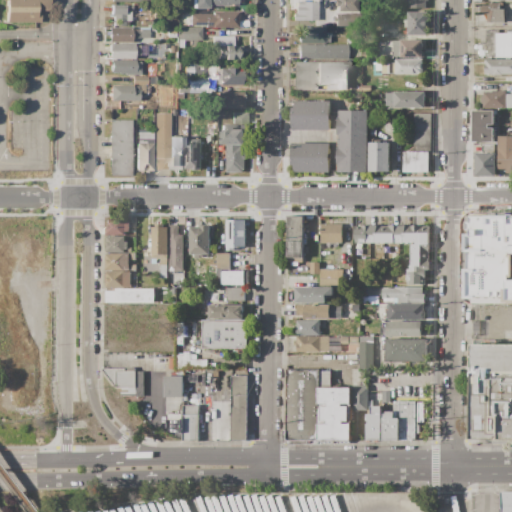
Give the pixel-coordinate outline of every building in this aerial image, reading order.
[(52,0),(52,11),(37,11),(37,13),(40,13),(40,22),(6,22),(6,0),(52,0)] [(208,0),(208,8),(191,8),(191,0),(208,0)] [(359,0),(359,1),(358,1),(358,11),(338,11),(338,8),(335,8),(335,0),(359,0)] [(403,0),(428,0),(428,1),(426,1),(426,9),(403,9),(403,0)] [(295,2),(318,1),(318,20),(298,20),(298,21),(293,21),(293,13),(296,13),(295,2)] [(111,5),(125,5),(125,11),(131,11),(131,21),(128,21),(128,26),(113,26),(113,17),(112,17),(112,14),(111,14),(111,5)] [(481,10),(505,10),(505,11),(506,11),(506,16),(505,16),(505,24),(492,24),(492,23),(487,23),(487,15),(482,15),(481,10)] [(212,11),(237,11),(237,27),(212,27),(205,27),(205,18),(212,18),(212,11)] [(408,12),(429,12),(429,19),(433,19),(433,28),(429,28),(429,35),(408,35),(408,33),(406,33),(406,20),(408,20),(408,12)] [(335,13),(356,13),(356,27),(336,27),(335,13)] [(109,27),(132,27),(132,29),(139,29),(139,27),(150,27),(150,37),(132,37),(132,41),(109,41),(109,27)] [(178,27),(202,27),(202,40),(200,40),(200,43),(192,43),(192,40),(183,40),(183,42),(189,42),(189,47),(178,47),(178,27)] [(301,27),(324,27),(324,43),(297,43),(297,38),(299,38),(299,32),(301,32),(301,27)] [(485,30),(499,30),(499,34),(509,33),(509,32),(511,32),(511,57),(497,58),(497,56),(489,56),(489,57),(485,57),(485,56),(479,56),(479,43),(486,43),(485,30)] [(212,36),(233,36),(233,44),(212,44),(212,36)] [(401,40),(423,39),(423,42),(425,42),(425,52),(423,52),(423,58),(401,58),(401,57),(393,57),(392,41),(401,41),(401,40)] [(109,44),(134,43),(134,45),(146,45),(146,54),(143,54),(143,56),(134,56),(134,59),(109,59),(109,44)] [(162,57),(162,44),(143,44),(143,57),(162,57)] [(297,44),(348,44),(348,59),(297,59),(297,44)] [(216,46),(241,46),(241,59),(216,59),(216,46)] [(362,50),(371,50),(371,58),(362,58),(362,50)] [(395,59),(423,59),(423,74),(382,74),(382,76),(373,76),(373,63),(395,63),(395,59)] [(485,60),(511,59),(511,74),(502,74),(502,75),(493,76),(493,75),(484,75),(484,63),(485,63),(485,60)] [(110,60),(135,60),(135,61),(140,61),(140,76),(147,76),(147,84),(133,84),(133,74),(125,74),(125,73),(123,73),(123,74),(119,74),(119,73),(110,73),(110,60)] [(294,61),(348,61),(348,92),(294,93),(294,61)] [(193,63),(205,63),(205,66),(208,66),(208,73),(205,73),(205,75),(193,75),(193,63)] [(220,68),(243,68),(243,85),(220,85),(220,84),(214,84),(214,77),(217,77),(216,69),(220,69),(220,68)] [(180,82),(188,82),(188,93),(180,93),(180,82)] [(110,85),(132,85),(132,91),(140,91),(140,100),(110,100),(110,85)] [(483,92),(506,91),(506,94),(511,94),(511,108),(483,109),(483,105),(480,105),(480,97),(483,97),(483,92)] [(222,92),(243,92),(243,108),(222,108),(222,107),(218,107),(218,93),(222,93),(222,92)] [(394,92),(425,92),(425,108),(386,108),(386,96),(391,96),(391,93),(394,93),(394,92)] [(157,101),(166,100),(166,108),(157,108),(157,106),(149,106),(149,101),(157,101)] [(295,101),(330,101),(330,130),(301,130),(301,134),(295,134),(295,128),(291,128),(291,108),(295,108),(295,101)] [(473,111),(494,110),(494,125),(488,125),(488,128),(494,128),(494,143),(473,143),(473,111)] [(338,111),(367,111),(368,172),(339,173),(339,165),(337,165),(337,148),(338,148),(338,135),(337,135),(337,119),(338,119),(338,111)] [(231,112),(247,112),(247,127),(235,127),(235,124),(234,124),(234,117),(231,117),(231,112)] [(154,157),(155,157),(155,152),(154,152),(154,147),(155,147),(155,145),(154,145),(154,142),(155,142),(155,140),(154,140),(154,136),(155,136),(155,132),(154,132),(154,125),(155,125),(155,121),(154,121),(154,117),(155,117),(155,113),(169,113),(169,169),(161,169),(161,171),(157,171),(157,170),(154,170),(154,157)] [(413,113),(431,113),(431,146),(413,147),(413,113)] [(109,119),(131,119),(131,176),(109,176),(109,119)] [(221,124),(235,124),(235,129),(247,129),(247,145),(244,145),(244,153),(245,153),(245,157),(244,157),(244,173),(226,173),(226,155),(225,155),(225,150),(226,150),(226,145),(217,145),(217,134),(221,134),(221,124)] [(136,143),(137,143),(137,129),(152,129),(152,163),(153,163),(153,170),(147,170),(147,172),(144,172),(144,170),(136,170),(136,143)] [(498,136),(511,136),(511,174),(506,174),(506,169),(498,169),(498,136)] [(169,137),(184,137),(184,150),(185,150),(185,157),(184,157),(184,167),(183,167),(183,170),(178,170),(178,173),(175,173),(175,170),(169,170),(169,137)] [(185,139),(201,139),(201,171),(192,171),(192,169),(185,169),(185,142),(185,139)] [(369,142),(390,142),(390,172),(369,172),(369,142)] [(294,173),(294,166),(291,166),(291,145),(294,145),(294,143),(329,143),(330,172),(324,172),(324,174),(317,174),(317,172),(294,173)] [(402,151),(429,151),(429,173),(402,173),(402,151)] [(476,153),(496,152),(496,178),(477,178),(476,153)] [(287,216),(305,216),(304,263),(286,263),(287,216)] [(478,286),(511,285),(511,217),(477,218),(478,286)] [(105,219),(125,219),(125,221),(129,221),(129,232),(125,232),(125,235),(106,235),(105,219)] [(226,220),(245,220),(246,248),(241,248),(241,249),(238,249),(238,251),(226,251),(226,220)] [(152,227),(154,227),(154,223),(163,223),(163,227),(168,227),(168,259),(167,259),(167,279),(159,279),(159,266),(156,266),(156,264),(152,264),(152,227)] [(190,227),(200,227),(200,224),(210,224),(210,254),(201,254),(201,259),(195,259),(195,254),(190,254),(190,227)] [(320,224),(342,224),(342,244),(320,244),(320,224)] [(169,225),(178,225),(178,235),(183,235),(183,272),(177,272),(177,274),(172,274),(172,272),(169,272),(169,225)] [(354,225),(377,225),(377,245),(354,244),(354,225)] [(377,245),(377,225),(405,225),(405,245),(377,245)] [(405,225),(429,225),(429,245),(410,245),(405,245),(405,225)] [(105,236),(124,236),(124,242),(128,242),(127,249),(124,249),(124,253),(105,253),(105,236)] [(410,245),(429,245),(429,267),(410,267),(410,245)] [(216,253),(230,253),(230,269),(216,269),(216,253)] [(105,254),(129,254),(129,271),(105,271),(105,254)] [(310,263),(319,263),(319,275),(309,275),(310,263)] [(410,267),(429,267),(429,272),(427,272),(427,276),(425,276),(425,286),(407,286),(407,270),(410,270),(410,267)] [(320,269),(343,270),(343,286),(320,286),(320,269)] [(396,270),(406,270),(406,284),(399,284),(399,280),(396,280),(396,270)] [(217,271),(248,271),(248,286),(217,286),(217,271)] [(130,272),(130,284),(131,284),(131,288),(124,288),(105,288),(105,283),(104,283),(104,272),(130,272)] [(295,287),(334,288),(334,296),(326,296),(326,304),(295,304),(295,287)] [(395,287),(423,287),(423,294),(425,294),(425,303),(384,303),(384,299),(382,299),(382,288),(395,288),(395,287)] [(226,288),(245,288),(245,302),(226,302),(226,288)] [(361,288),(380,288),(380,296),(361,296),(361,288)] [(115,289),(154,289),(154,304),(105,304),(105,291),(115,291),(115,289)] [(390,303),(425,304),(424,321),(386,320),(386,311),(390,311),(390,309),(387,309),(387,305),(390,305),(390,303)] [(352,304),(360,304),(360,312),(351,312),(352,304)] [(202,305),(224,305),(224,307),(228,307),(228,305),(243,305),(243,316),(244,316),(244,320),(223,320),(223,319),(218,319),(218,320),(209,320),(209,315),(202,315),(202,305)] [(296,305),(330,305),(330,306),(342,306),(342,319),(331,319),(303,319),(303,316),(296,316),(296,305)] [(247,320),(247,349),(204,349),(204,360),(206,360),(206,369),(177,369),(176,321),(202,321),(202,320),(247,320)] [(296,320),(321,321),(321,336),(296,336),(296,320)] [(387,322),(422,322),(422,337),(387,337),(387,336),(380,336),(380,323),(387,323),(387,322)] [(296,337),(328,337),(328,352),(296,352),(296,345),(294,345),(294,340),(296,340),(296,337)] [(359,369),(359,337),(373,337),(373,371),(363,371),(363,369),(359,369)] [(385,339),(427,339),(427,363),(384,363),(385,339)] [(470,344),(511,344),(511,439),(469,439),(470,344)] [(101,369),(125,368),(135,368),(135,372),(143,372),(144,396),(123,397),(101,369)] [(318,441),(286,441),(286,370),(319,370),(319,371),(318,403),(318,424),(318,441)] [(319,371),(331,372),(331,388),(352,388),(352,404),(342,404),(342,407),(349,407),(349,421),(342,421),(342,423),(353,423),(352,441),(318,441),(318,424),(328,424),(328,421),(322,421),(322,407),(328,407),(328,403),(318,403),(319,371)] [(164,376),(183,376),(183,397),(179,397),(179,400),(167,400),(167,397),(165,397),(164,376)] [(231,376),(247,376),(248,440),(248,441),(231,441),(231,376)] [(353,411),(353,388),(354,388),(354,385),(367,385),(367,388),(368,388),(368,411),(353,411)] [(392,412),(392,402),(416,402),(416,405),(420,405),(420,406),(423,406),(423,408),(426,408),(426,418),(423,418),(423,420),(419,420),(419,433),(416,433),(416,441),(399,441),(399,418),(394,418),(394,412),(392,412)] [(183,406),(199,406),(198,441),(182,441),(183,406)] [(366,415),(371,415),(371,406),(382,406),(382,442),(366,441),(366,415)] [(399,441),(383,441),(383,414),(386,414),(386,411),(392,412),(394,412),(394,418),(399,418),(399,441)] [(511,511),(501,511),(501,491),(511,491),(511,511)]
